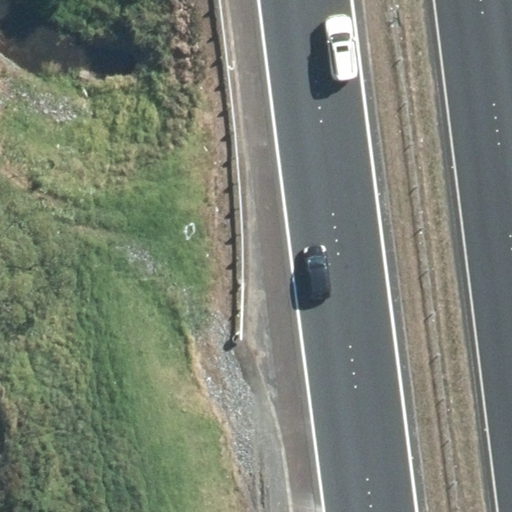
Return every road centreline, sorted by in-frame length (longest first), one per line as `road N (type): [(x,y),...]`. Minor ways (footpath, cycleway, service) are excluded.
road 1 (motorway): [(371,511),(307,0)]
road 2 (motorway): [(482,0),(511,231)]
